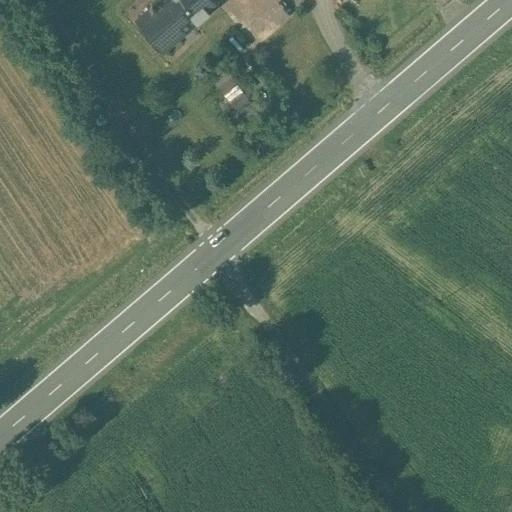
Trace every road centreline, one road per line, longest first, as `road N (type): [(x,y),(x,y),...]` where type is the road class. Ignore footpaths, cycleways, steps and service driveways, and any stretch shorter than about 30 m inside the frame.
road 1 (secondary): [(511,0),(224,247)]
road 2 (unclassified): [(407,511),(224,247)]
road 3 (secondary): [(224,247),(0,439)]
road 4 (track): [(224,247),(206,202),(68,0)]
